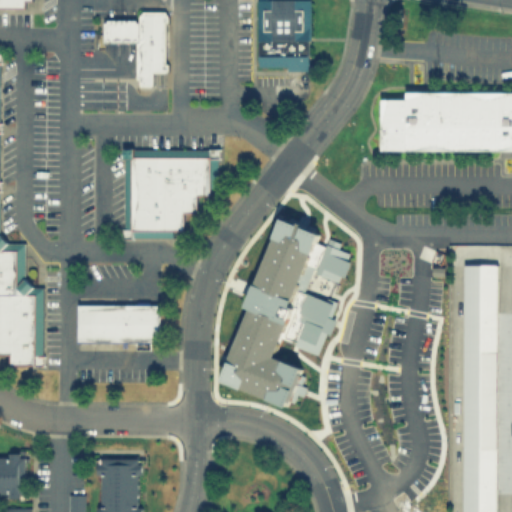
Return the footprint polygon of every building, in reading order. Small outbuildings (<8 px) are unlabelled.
[(309,0),(310,69),(287,69),(287,65),(259,66),(258,0),(309,0)] [(138,21),(138,13),(142,13),(142,10),(165,10),(165,13),(168,13),(168,22),(165,22),(165,63),(168,63),(168,72),(153,72),(153,85),(138,85),(138,78),(136,78),(136,41),(138,41),(138,21)] [(136,41),(103,41),(103,21),(106,21),(106,19),(116,19),(116,21),(117,21),(117,19),(126,19),(126,21),(127,21),(127,19),(136,19),(136,21),(138,21),(138,41),(136,41)] [(511,148),(380,148),(380,98),(406,98),(406,90),(511,90),(511,148)] [(122,147),(133,147),(133,148),(217,148),(217,187),(210,187),(210,194),(197,194),(197,211),(183,211),(183,229),(178,229),(178,236),(131,236),(131,228),(124,228),(124,158),(122,158),(122,147)] [(295,392),(291,402),(289,401),(287,406),(222,379),(230,362),(228,361),(249,308),(244,306),(280,217),(285,219),(287,219),(288,217),(298,221),(301,214),(308,217),(305,224),(316,229),(315,231),(320,233),(316,242),(325,245),(328,237),(340,242),(337,248),(349,252),(346,260),(351,261),(345,276),(340,274),(337,281),(314,271),(316,268),(312,267),(303,290),(325,300),(326,297),(336,301),(330,317),(335,319),(329,334),(325,332),(317,354),(307,350),(295,345),(296,342),(282,336),(274,356),(303,367),(300,374),(302,375),(299,384),(305,386),(302,395),(295,392)] [(34,351),(34,364),(10,364),(10,352),(0,352),(0,235),(6,241),(24,241),(24,278),(32,286),(43,286),(43,351),(34,351)] [(462,511),(463,263),(497,263),(496,511),(462,511)] [(77,303),(158,302),(158,340),(77,341),(77,303)] [(0,450),(0,496),(25,497),(25,451),(0,450)] [(141,511),(141,456),(95,456),(95,511),(141,511)] [(68,511),(84,511),(84,493),(68,493),(68,511)]
